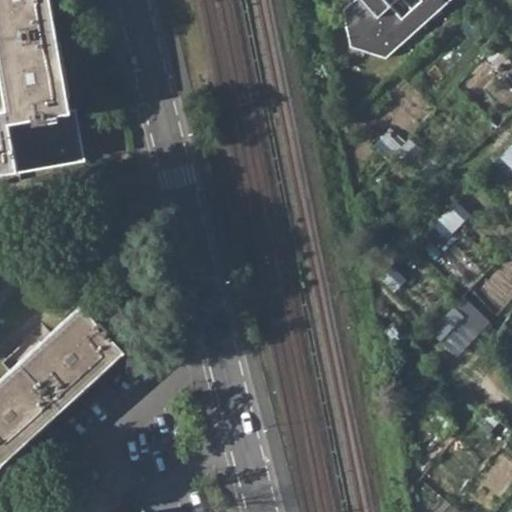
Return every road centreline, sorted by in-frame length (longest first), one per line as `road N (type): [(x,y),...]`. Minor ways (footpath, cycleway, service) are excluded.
road 1 (residential): [(263,511),(130,0)]
road 2 (unknown): [(218,333),(107,432),(103,454),(136,499),(243,431)]
